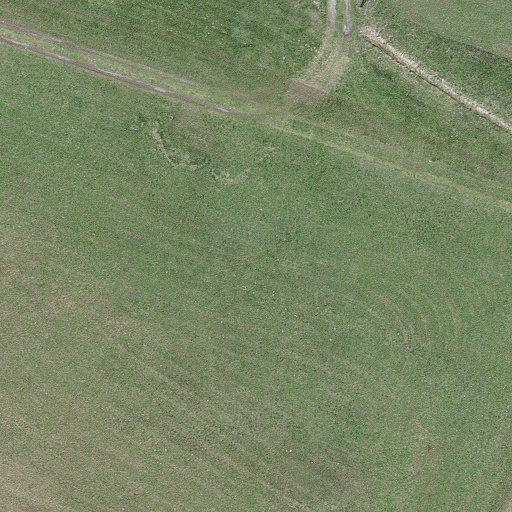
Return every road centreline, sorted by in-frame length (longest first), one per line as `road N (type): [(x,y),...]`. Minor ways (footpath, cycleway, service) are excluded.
road 1 (track): [(511,216),(0,44)]
road 2 (track): [(269,130),(324,74),(335,13),(329,0)]
